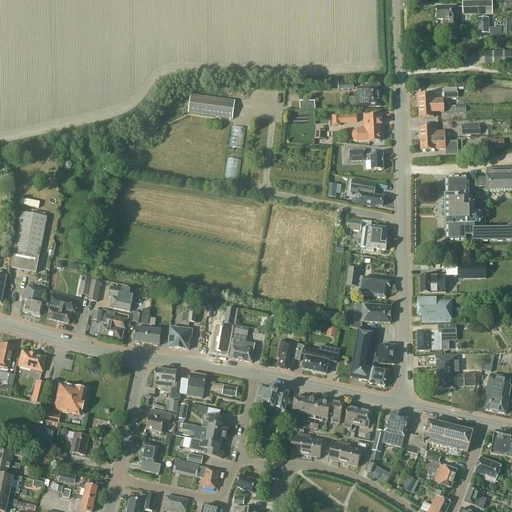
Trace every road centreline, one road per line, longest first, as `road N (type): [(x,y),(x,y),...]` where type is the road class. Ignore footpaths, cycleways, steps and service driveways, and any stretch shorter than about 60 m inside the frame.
road 1 (unclassified): [(403,404),(395,0)]
road 2 (tertiary): [(403,404),(255,373)]
road 3 (residential): [(115,479),(217,499),(236,458)]
road 4 (tertiary): [(140,357),(0,322)]
road 5 (residential): [(410,511),(356,478),(289,465)]
road 6 (residential): [(115,479),(140,357)]
